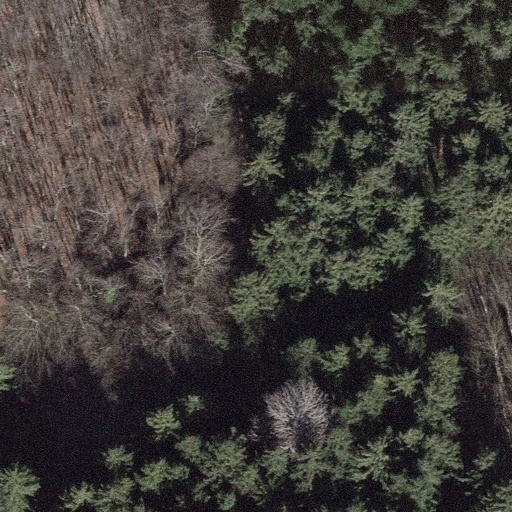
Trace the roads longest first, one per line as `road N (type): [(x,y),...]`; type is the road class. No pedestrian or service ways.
road 1 (track): [(511,266),(221,390),(117,459)]
road 2 (track): [(221,390),(347,148),(411,0)]
road 3 (track): [(0,390),(57,410),(117,459)]
